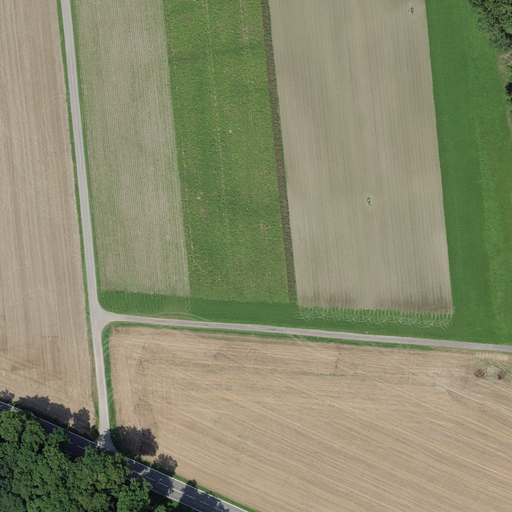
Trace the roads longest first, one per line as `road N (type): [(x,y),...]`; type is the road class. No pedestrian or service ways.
road 1 (track): [(110,460),(65,0)]
road 2 (track): [(96,316),(511,350)]
road 3 (primary): [(227,511),(0,412)]
